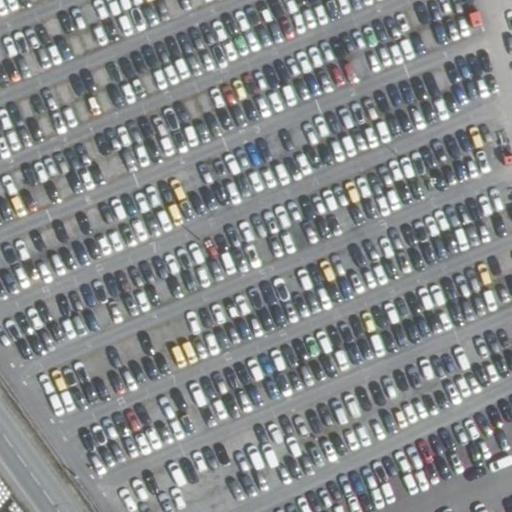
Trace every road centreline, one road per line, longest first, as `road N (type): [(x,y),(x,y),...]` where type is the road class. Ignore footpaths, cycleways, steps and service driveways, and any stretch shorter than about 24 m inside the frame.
road 1 (unknown): [(511,316),(95,491)]
road 2 (unknown): [(511,385),(232,511)]
